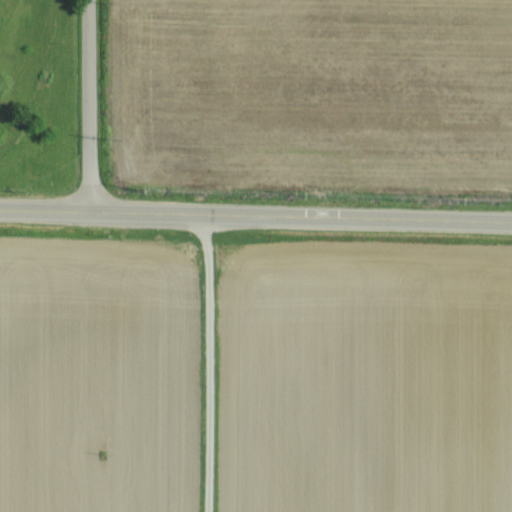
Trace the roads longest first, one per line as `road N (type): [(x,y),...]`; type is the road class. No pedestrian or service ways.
road 1 (secondary): [(511,221),(0,211)]
road 2 (residential): [(89,213),(89,0)]
